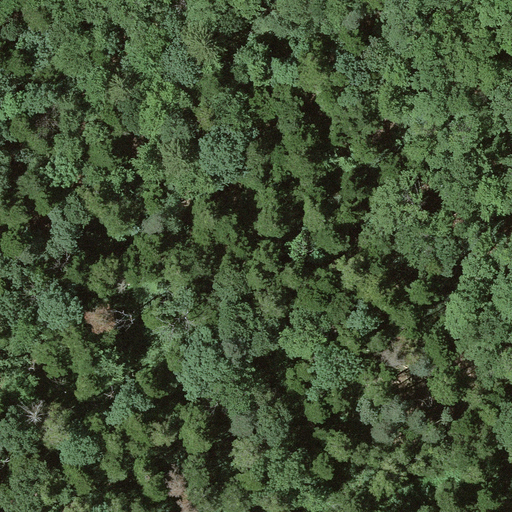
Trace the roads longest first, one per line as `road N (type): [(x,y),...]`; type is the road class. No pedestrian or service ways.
road 1 (track): [(383,0),(371,242),(314,412),(302,511)]
road 2 (track): [(0,369),(57,274),(80,197),(83,122),(61,0)]
